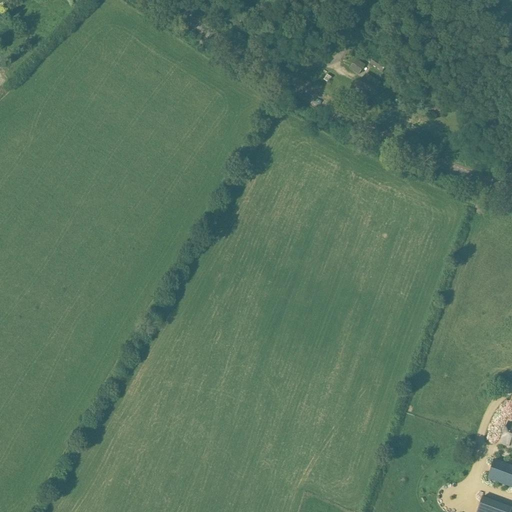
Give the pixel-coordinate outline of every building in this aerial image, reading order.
[(374,35),(367,29),(363,34),(369,40),(374,35)] [(387,65),(374,56),(370,63),(382,71),(387,65)] [(356,59),(350,68),(359,74),(365,65),(356,59)] [(381,83),(366,74),(361,82),(357,88),(372,97),(381,83)] [(511,424),(509,424),(502,443),(511,447),(511,424)] [(495,460),(488,479),(511,487),(511,459),(509,458),(507,464),(495,460)] [(511,511),(511,507),(482,497),(477,511),(511,511)]
